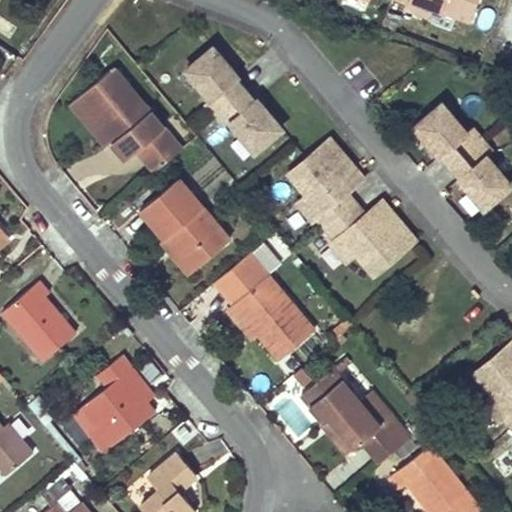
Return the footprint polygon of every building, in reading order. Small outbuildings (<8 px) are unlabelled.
[(399,0),(403,1),(428,12),(432,3),(470,18),(477,0),(399,0)] [(428,12),(403,1),(401,9),(425,19),(428,12)] [(215,46),(187,69),(212,99),(207,103),(226,126),(231,122),(256,151),(283,128),(262,104),(260,106),(233,73),(235,71),(215,46)] [(164,128),(113,67),(80,95),(116,138),(113,141),(128,159),(136,151),(164,128)] [(116,138),(80,95),(70,103),(105,146),(113,141),(116,138)] [(482,207),(509,184),(485,155),(490,151),(471,127),(465,131),(441,102),(414,125),(434,149),(437,148),(464,181),(462,183),(482,207)] [(182,149),(164,128),(136,151),(153,172),(182,149)] [(332,138),(290,173),(308,196),(298,203),(313,221),(318,218),(336,240),(331,244),(346,262),(355,254),(373,275),(415,241),(391,212),(374,226),(369,220),(347,193),(342,187),(360,173),(332,138)] [(365,179),(360,173),(342,187),(347,193),(365,179)] [(230,240),(179,178),(141,209),(165,239),(171,234),(197,267),(230,240)] [(391,212),(387,206),(369,220),(374,226),(391,212)] [(0,245),(9,238),(0,225),(0,245)] [(160,243),(187,276),(197,267),(171,234),(165,239),(160,243)] [(315,330),(268,275),(233,303),(260,334),(280,359),(315,330)] [(40,280),(2,311),(43,361),(77,333),(45,296),(50,292),(40,280)] [(260,334),(233,303),(226,309),(252,340),(260,334)] [(489,304),(466,327),(481,343),(504,320),(489,304)] [(511,343),(477,373),(495,396),(485,403),(500,421),(504,418),(511,427),(511,343)] [(86,434),(103,454),(155,411),(147,402),(124,372),(131,366),(122,355),(99,373),(108,385),(81,406),(97,426),(86,434)] [(345,357),(337,364),(343,370),(351,363),(345,357)] [(343,370),(337,364),(333,368),(337,374),(343,370)] [(124,372),(147,402),(155,396),(131,366),(124,372)] [(333,368),(301,394),(324,422),(330,417),(355,447),(362,442),(378,464),(389,454),(409,436),(372,390),(360,401),(337,374),(333,368)] [(72,415),(86,434),(97,426),(81,406),(72,415)] [(321,425),(346,455),(355,447),(330,417),(324,422),(321,425)] [(409,436),(389,454),(394,461),(411,447),(409,445),(437,422),(433,417),(409,436)] [(187,418),(169,431),(180,445),(197,432),(187,418)] [(3,429),(0,426),(0,468),(7,476),(34,453),(11,423),(3,429)] [(479,511),(482,510),(428,445),(388,478),(399,492),(408,484),(427,510),(429,511),(431,511),(432,511),(433,511),(479,511)] [(159,489),(141,505),(146,511),(195,511),(197,510),(180,490),(197,475),(178,453),(149,476),(159,489)]
